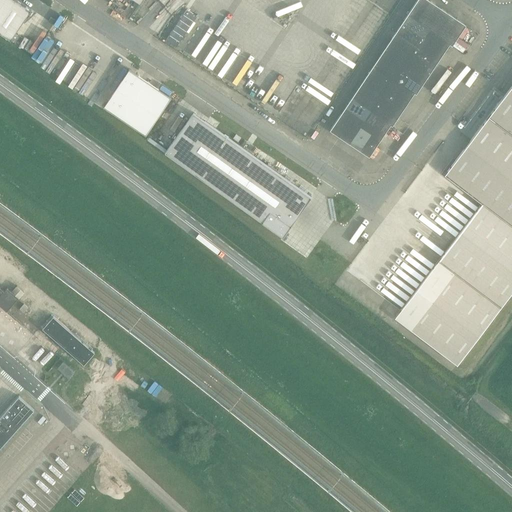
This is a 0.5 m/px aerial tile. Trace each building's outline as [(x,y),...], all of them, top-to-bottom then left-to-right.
[(31,10),(15,0),(0,0),(0,33),(10,40),(31,10)] [(466,25),(438,7),(428,0),(416,0),(330,130),(369,157),(390,125),(392,126),(414,93),(416,94),(449,44),(452,46),(466,25)] [(177,46),(197,15),(187,8),(167,39),(177,46)] [(129,69),(103,107),(145,135),(171,97),(129,69)] [(511,85),(488,117),(511,135),(511,85)] [(193,113),(164,152),(282,237),(311,197),(193,113)] [(511,135),(488,117),(445,174),(482,202),(511,225),(511,135)] [(511,291),(511,225),(482,202),(438,260),(500,307),(511,291)] [(500,307),(438,260),(395,317),(457,364),(500,307)] [(17,287),(12,293),(18,299),(24,292),(17,286),(17,287)] [(0,305),(7,311),(18,299),(12,293),(7,289),(4,292),(0,288),(0,305)] [(30,297),(26,302),(30,305),(34,300),(30,297)] [(24,304),(20,309),(24,312),(28,307),(24,304)] [(53,316),(42,328),(83,364),(94,352),(53,316)] [(70,376),(75,371),(63,361),(59,366),(70,376)] [(154,380),(147,391),(166,403),(173,393),(154,380)] [(0,447),(34,409),(19,395),(0,416),(0,447)]
